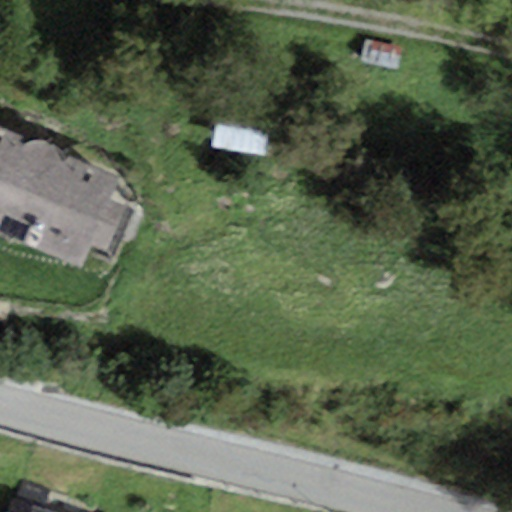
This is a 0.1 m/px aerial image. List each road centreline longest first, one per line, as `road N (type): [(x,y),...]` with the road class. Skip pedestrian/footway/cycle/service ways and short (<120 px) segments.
road 1 (residential): [(433,511),(0,404)]
road 2 (track): [(247,0),(511,60)]
